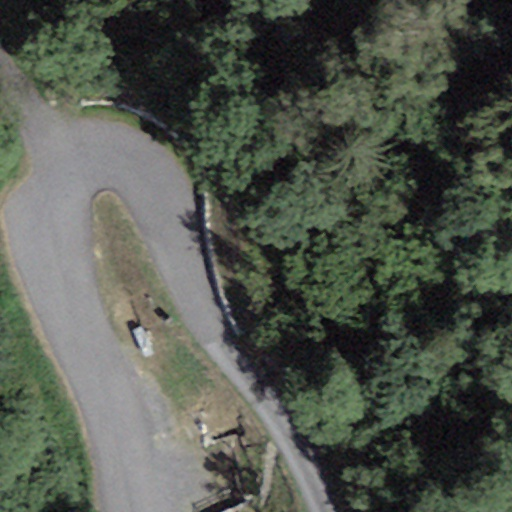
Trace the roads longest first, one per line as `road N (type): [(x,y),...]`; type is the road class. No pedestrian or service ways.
road 1 (track): [(42,144),(98,146),(152,162),(161,231),(198,309),(336,511)]
road 2 (unclassified): [(0,77),(42,144),(22,199),(89,371),(127,511)]
